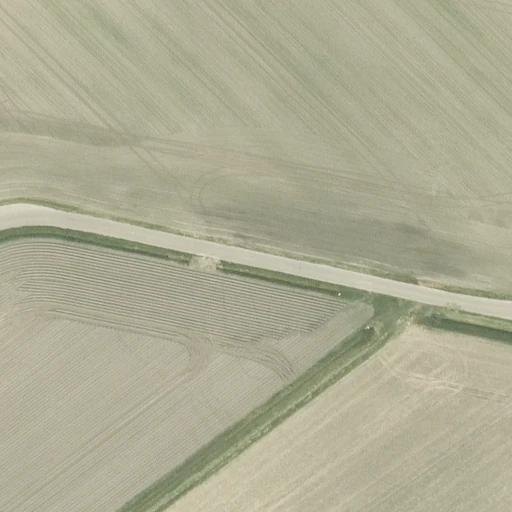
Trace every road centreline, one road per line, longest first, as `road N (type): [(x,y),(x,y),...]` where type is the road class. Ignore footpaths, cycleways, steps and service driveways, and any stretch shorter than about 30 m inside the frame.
road 1 (track): [(427,297),(56,218),(0,222)]
road 2 (track): [(411,325),(160,511)]
